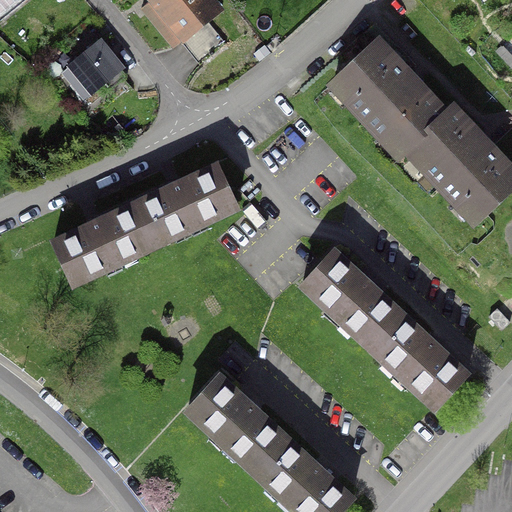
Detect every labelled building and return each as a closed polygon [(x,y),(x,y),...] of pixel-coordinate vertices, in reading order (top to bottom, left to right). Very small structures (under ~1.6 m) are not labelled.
[(0,0),(0,18),(22,0),(0,0)] [(171,49),(181,41),(205,22),(217,12),(207,0),(149,0),(139,9),(171,49)] [(224,45),(205,22),(181,41),(200,64),(224,45)] [(0,39),(12,51),(21,44),(5,26),(0,29),(0,39)] [(122,79),(122,75),(96,43),(78,58),(75,53),(69,58),(72,63),(60,73),(82,100),(101,85),(105,89),(109,90),(122,79)] [(441,116),(411,84),(410,85),(406,81),(404,78),(405,77),(374,43),(337,77),(355,96),(347,103),(381,139),(389,132),(406,151),(414,144),(430,162),(423,169),(456,205),(464,198),(481,217),(511,188),(511,176),(486,149),(485,150),(482,147),(479,144),(480,142),(449,109),(441,116)] [(94,224),(51,244),(70,285),(235,209),(215,167),(176,186),(94,224)] [(464,376),(431,345),(365,284),(331,253),(300,286),(433,409),(464,376)] [(499,331),(508,324),(495,310),(487,318),(499,331)] [(338,511),(349,500),(316,469),(250,409),(216,377),(185,411),(294,511),(338,511)]
